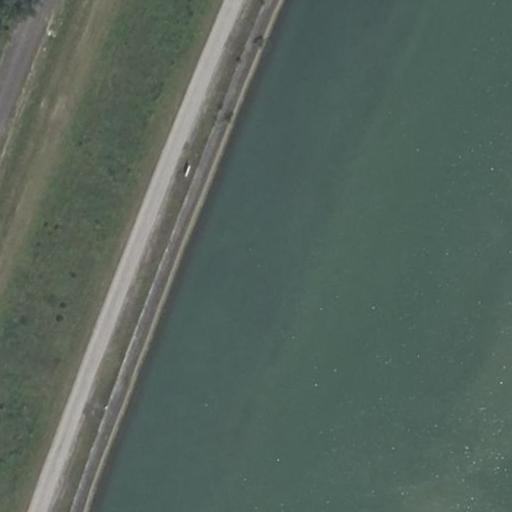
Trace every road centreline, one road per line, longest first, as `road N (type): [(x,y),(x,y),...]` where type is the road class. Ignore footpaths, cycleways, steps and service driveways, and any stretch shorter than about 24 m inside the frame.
road 1 (track): [(234,0),(39,511)]
road 2 (track): [(0,293),(118,0)]
